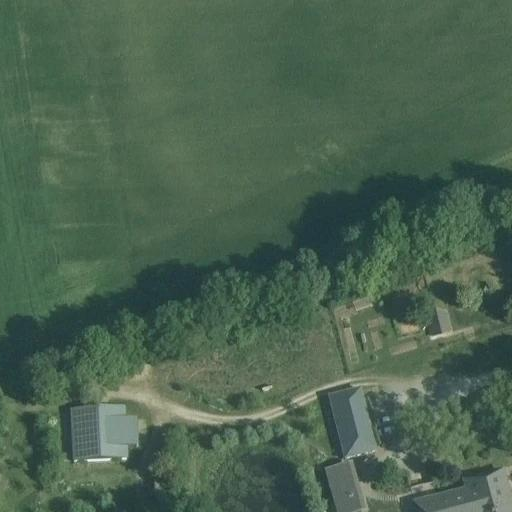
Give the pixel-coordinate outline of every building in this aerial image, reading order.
[(448,310),(426,311),(427,335),(449,334),(448,310)] [(360,391),(341,395),(329,398),(345,460),(375,453),(360,391)] [(74,463),(126,460),(123,410),(71,412),(74,463)] [(350,462),(322,471),(335,511),(359,511),(366,510),(350,462)] [(511,511),(511,509),(507,491),(502,472),(473,480),(475,489),(413,505),(415,511),(511,511)]
